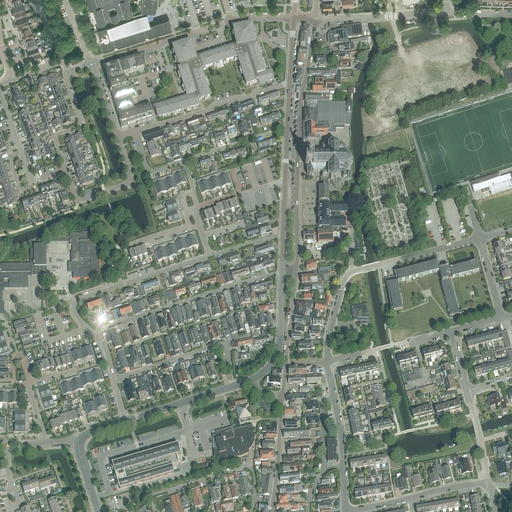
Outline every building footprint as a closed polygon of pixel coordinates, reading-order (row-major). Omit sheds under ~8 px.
[(10,10),(23,6),(23,5),(25,5),(24,1),(22,2),(21,0),(18,0),(11,3),(12,5),(8,6),(10,10)] [(85,0),(89,12),(93,11),(98,27),(100,27),(101,29),(97,30),(103,51),(114,48),(114,47),(117,46),(117,47),(146,38),(145,37),(148,36),(149,37),(172,30),(169,19),(153,24),(153,17),(155,15),(156,13),(157,10),(157,5),(158,2),(157,0),(141,0),(141,14),(133,17),(128,0),(85,0)] [(340,0),(341,3),(343,2),(343,7),(344,8),(350,8),(350,6),(354,5),(353,0),(340,0)] [(332,9),(332,7),(340,6),(340,5),(339,3),(334,3),(329,3),(323,3),(324,10),(328,10),(328,11),(332,11),(332,9)] [(16,16),(25,12),(23,6),(10,10),(11,12),(14,11),(16,16)] [(13,24),(28,19),(25,12),(16,16),(17,21),(14,22),(13,23),(13,24)] [(20,29),(30,26),(28,19),(13,24),(14,25),(15,25),(18,24),(20,29)] [(330,45),(339,43),(348,42),(347,38),(362,36),(361,24),(341,27),(341,30),(333,32),(334,38),(329,38),(330,45)] [(254,41),(251,25),(243,26),(242,25),(241,27),(233,28),(235,40),(237,39),(238,46),(237,46),(194,60),(192,53),(194,53),(190,42),(183,44),(181,43),(180,45),(173,47),(178,65),(180,65),(180,68),(178,68),(187,96),(189,96),(189,97),(183,99),(182,98),(154,107),(157,118),(200,105),(198,100),(200,99),(200,100),(210,97),(201,69),(238,58),(246,85),(256,82),(258,81),(259,84),(273,79),(270,70),(265,71),(256,44),(254,45),(253,41),(254,41)] [(308,34),(309,26),(303,25),(303,28),(301,28),(301,33),(308,34)] [(19,37),(32,32),(30,26),(20,29),(22,34),(18,35),(19,37)] [(286,47),(287,36),(286,36),(285,36),(284,36),(283,35),(282,35),(281,34),(280,33),(279,32),(278,31),(278,30),(267,34),(270,39),(275,43),(280,46),(286,47)] [(25,42),(35,39),(34,36),(36,35),(35,32),(32,32),(19,37),(20,41),(24,40),(25,42)] [(307,44),(308,34),(301,34),(300,44),(301,44),(300,48),(306,48),(307,44)] [(424,38),(387,50),(393,68),(402,65),(405,75),(403,75),(409,92),(483,68),(478,51),(425,68),(422,59),(429,57),(424,38)] [(27,49),(37,45),(35,39),(25,42),(26,45),(22,46),(23,48),(26,46),(27,49)] [(353,44),(351,44),(339,45),(340,52),(344,51),(344,52),(351,51),(354,50),(353,44)] [(29,55),(39,52),(37,45),(27,49),(29,55)] [(297,61),(303,61),(303,55),(307,56),(307,50),(299,49),(299,55),(298,55),(297,61)] [(39,52),(29,55),(32,62),(42,59),(39,52)] [(110,67),(109,65),(103,67),(104,73),(106,72),(108,79),(106,80),(108,84),(109,83),(111,90),(110,91),(111,94),(112,94),(114,101),(113,101),(114,105),(116,105),(118,112),(116,112),(117,116),(119,115),(121,122),(119,123),(121,128),(128,126),(127,125),(135,123),(135,122),(136,121),(137,123),(141,122),(142,121),(142,122),(146,121),(146,120),(147,120),(151,119),(153,117),(149,106),(134,111),(132,105),(138,103),(137,98),(136,94),(135,94),(133,88),(134,87),(133,83),(132,83),(131,78),(125,80),(124,78),(123,75),(126,74),(126,73),(129,72),(130,73),(134,72),(133,71),(136,70),(137,71),(141,70),(140,68),(144,67),(141,57),(134,60),(134,59),(126,62),(110,67)] [(326,67),(325,58),(316,58),(316,65),(318,65),(318,68),(326,67)] [(301,85),(302,77),(303,72),(302,71),(296,70),(296,73),(295,84),(301,85)] [(336,75),(336,85),(340,86),(341,71),(336,71),(309,70),(309,76),(330,76),(330,75),(336,75)] [(49,83),(58,80),(58,79),(57,79),(55,75),(47,78),(49,83)] [(49,84),(49,83),(47,78),(38,81),(40,85),(38,86),(39,87),(40,87),(42,86),(44,85),(49,84)] [(44,85),(42,86),(43,88),(49,86),(50,88),(60,85),(60,84),(59,85),(57,81),(58,80),(49,83),(49,84),(44,85)] [(47,95),(61,91),(59,87),(60,86),(60,85),(50,88),(52,92),(47,93),(47,95)] [(13,99),(23,96),(22,94),(21,93),(20,91),(18,91),(17,91),(16,89),(9,91),(11,97),(12,96),(13,99)] [(54,99),(64,96),(63,95),(62,95),(61,91),(47,95),(48,98),(53,96),(54,99)] [(267,94),(269,100),(279,97),(277,91),(267,94)] [(260,103),(269,100),(267,94),(258,98),(260,103)] [(23,96),(13,99),(14,102),(13,103),(15,108),(20,106),(23,105),(25,104),(25,103),(28,101),(26,95),(23,96)] [(51,106),(64,101),(63,97),(64,97),(64,96),(54,99),(55,102),(50,104),(51,106)] [(241,104),(243,110),(254,106),(252,100),(241,104)] [(58,109),(67,106),(67,105),(66,105),(64,101),(51,106),(52,108),(57,106),(58,109)] [(344,129),(344,125),(350,125),(352,102),(334,102),(306,102),(306,118),(305,118),(305,141),(319,140),(319,137),(327,137),(327,133),(333,133),(333,129),(344,129)] [(238,114),(244,112),(243,110),(241,104),(230,108),(233,115),(238,114)] [(255,115),(262,112),(261,107),(261,106),(260,104),(259,105),(259,107),(253,109),(255,115)] [(22,119),(30,116),(29,113),(33,112),(31,106),(29,107),(23,110),(24,112),(20,114),(22,119)] [(55,116),(68,112),(66,107),(68,107),(67,106),(58,109),(59,112),(54,114),(55,116)] [(224,109),(215,112),(206,115),(208,121),(226,115),(224,109)] [(61,120),(71,117),(70,115),(69,115),(68,112),(55,116),(55,118),(60,116),(61,119),(61,120)] [(273,122),(276,121),(280,119),(278,113),(260,119),(262,125),(273,121),(273,122)] [(23,125),(35,121),(34,118),(31,119),(30,116),(22,119),(23,125)] [(61,120),(63,125),(72,122),(70,118),(71,117),(61,120)] [(206,126),(204,122),(203,117),(187,122),(188,127),(187,128),(189,132),(190,136),(195,134),(194,132),(193,133),(191,133),(191,132),(194,130),(193,128),(200,126),(201,127),(206,126)] [(63,125),(61,120),(61,119),(49,124),(49,126),(53,124),(55,128),(63,125)] [(25,130),(34,127),(33,124),(36,123),(35,121),(23,125),(25,130)] [(251,129),(249,123),(246,124),(245,124),(239,126),(242,136),(243,135),(244,136),(245,135),(246,134),(249,134),(248,131),(251,129)] [(178,124),(166,128),(162,129),(165,140),(169,139),(168,136),(174,134),(173,131),(180,129),(178,124)] [(27,135),(39,131),(38,129),(35,130),(34,127),(25,130),(27,135)] [(237,133),(235,127),(224,131),(225,133),(228,132),(229,136),(237,133)] [(153,143),(152,141),(152,140),(163,136),(160,129),(143,134),(146,142),(151,157),(158,155),(162,154),(160,150),(157,151),(154,142),(153,143)] [(29,141),(38,138),(37,135),(39,134),(39,131),(27,135),(29,141)] [(226,140),(223,131),(213,134),(215,141),(222,139),(222,141),(226,140)] [(73,137),(75,143),(85,139),(85,138),(84,138),(82,134),(73,137)] [(66,146),(75,143),(73,137),(65,140),(67,145),(65,145),(66,146)] [(189,142),(191,148),(207,143),(205,137),(189,142)] [(39,141),(38,138),(29,141),(31,146),(42,142),(42,140),(39,141)] [(191,149),(191,148),(189,142),(188,140),(187,138),(182,139),(183,144),(186,151),(191,149)] [(275,138),(257,143),(259,149),(264,147),(265,150),(270,149),(269,146),(276,144),(275,138)] [(180,153),(186,151),(183,144),(182,139),(178,141),(176,141),(177,144),(180,143),(181,144),(178,145),(180,153)] [(166,149),(170,148),(171,153),(178,151),(175,141),(170,143),(168,144),(165,145),(166,149)] [(33,151),(39,149),(41,148),(40,145),(43,144),(42,142),(31,146),(33,151)] [(305,158),(305,159),(305,165),(305,166),(306,166),(307,167),(307,172),(306,172),(307,172),(307,173),(307,175),(308,175),(309,176),(309,177),(309,176),(311,176),(311,177),(312,177),(312,176),(313,175),(314,175),(313,174),(313,173),(318,173),(318,172),(322,173),(322,177),(321,177),(321,186),(319,186),(319,201),(329,201),(329,186),(328,186),(328,181),(330,180),(331,180),(330,181),(331,182),(332,181),(335,181),(336,181),(340,185),(343,182),(342,181),(343,180),(344,180),(345,179),(345,181),(351,181),(351,173),(351,172),(350,168),(351,167),(350,167),(352,164),(353,164),(352,163),(352,160),(353,160),(353,159),(352,160),(350,157),(351,157),(351,156),(349,157),(348,156),(348,155),(348,153),(349,153),(348,153),(347,152),(347,151),(346,151),(346,152),(344,151),(345,151),(345,150),(345,149),(346,148),(345,148),(343,147),(343,146),(343,147),(342,147),(342,146),(340,145),(340,146),(339,147),(336,144),(336,143),(335,143),(332,143),(331,142),(330,143),(331,144),(328,146),(327,146),(327,145),(324,145),(324,146),(323,146),(323,145),(322,145),(322,146),(323,147),(322,151),(318,151),(318,150),(318,151),(313,151),(313,150),(313,149),(312,149),(312,148),(312,147),(311,147),(309,147),(309,148),(308,149),(307,149),(308,149),(307,151),(307,152),(307,157),(306,157),(306,158),(305,158)] [(39,149),(41,156),(45,154),(46,155),(47,156),(50,155),(51,159),(54,158),(51,147),(48,146),(41,148),(39,149)] [(69,156),(79,153),(78,150),(83,148),(82,146),(69,151),(70,155),(69,155),(69,156)] [(224,160),(245,153),(244,147),(222,154),(224,160)] [(38,157),(41,156),(39,149),(33,151),(27,153),(32,166),(35,165),(32,158),(37,156),(38,157)] [(178,151),(171,153),(173,158),(175,162),(181,160),(178,151)] [(71,157),(72,161),(87,156),(86,154),(80,156),(79,153),(69,156),(70,157),(71,157)] [(87,156),(72,161),(74,165),(73,165),(73,166),(82,163),(86,162),(84,159),(88,158),(87,156)] [(208,168),(208,166),(211,165),(209,158),(199,161),(199,162),(198,163),(198,164),(199,166),(199,167),(200,167),(201,167),(201,168),(204,167),(205,169),(208,168)] [(76,176),(86,173),(85,170),(90,169),(89,166),(76,171),(77,175),(76,176)] [(177,171),(182,184),(186,183),(187,184),(183,171),(182,171),(182,170),(177,171)] [(177,186),(182,184),(177,171),(173,173),(173,174),(172,174),(173,175),(177,187),(177,186)] [(222,173),(226,186),(231,184),(232,185),(227,171),(222,173)] [(78,177),(79,181),(81,186),(94,182),(92,175),(87,176),(86,173),(76,176),(77,178),(78,177)] [(222,187),(226,186),(222,173),(217,174),(222,189),(222,187)] [(221,189),(222,189),(217,174),(212,176),(216,189),(221,188),(221,189)] [(500,174),(470,183),(473,187),(475,193),(490,188),(492,195),(511,188),(511,174),(507,176),(500,178),(500,174)] [(178,189),(177,187),(173,175),(168,177),(172,190),(177,188),(177,190),(178,189)] [(212,191),(216,189),(212,176),(207,178),(212,192),(212,191)] [(167,191),(172,190),(168,177),(163,178),(167,193),(168,193),(167,191)] [(1,186),(11,182),(11,181),(9,182),(8,178),(0,180),(0,182),(0,183),(1,186)] [(167,193),(163,178),(157,180),(162,193),(166,192),(167,193)] [(211,192),(212,192),(207,178),(202,179),(206,193),(211,191),(211,192)] [(201,194),(206,193),(202,179),(196,181),(201,196),(202,195),(201,194)] [(157,195),(162,193),(157,180),(152,182),(157,196),(158,196),(157,195)] [(59,192),(64,190),(61,181),(56,183),(56,182),(55,182),(59,192)] [(0,192),(11,188),(10,184),(11,184),(11,182),(1,186),(2,189),(0,189),(0,192)] [(58,192),(59,192),(55,182),(54,183),(54,184),(50,185),(55,198),(57,198),(55,193),(58,192)] [(55,198),(50,185),(46,187),(46,185),(45,186),(49,198),(52,197),(53,199),(55,198)] [(44,202),(47,201),(46,199),(49,198),(45,186),(44,186),(44,187),(40,189),(42,195),(44,202)] [(11,188),(0,192),(0,194),(4,193),(5,196),(14,193),(14,192),(13,192),(11,188)] [(64,190),(59,192),(58,192),(62,204),(69,202),(68,198),(67,198),(64,190)] [(2,203),(15,198),(14,194),(15,194),(14,193),(5,196),(6,199),(1,201),(2,203)] [(37,206),(40,205),(36,195),(35,196),(36,197),(32,198),(36,212),(38,211),(37,206)] [(47,208),(44,202),(42,195),(38,196),(37,195),(36,195),(40,205),(43,204),(44,209),(47,208)] [(15,198),(2,203),(3,205),(7,203),(8,207),(18,203),(18,202),(16,202),(15,198)] [(34,212),(36,212),(32,198),(28,200),(27,199),(26,199),(29,209),(33,208),(34,212)] [(26,210),(29,209),(26,199),(25,199),(25,200),(21,202),(26,215),(28,214),(26,210)] [(167,208),(180,204),(178,200),(177,200),(177,199),(164,203),(164,204),(165,204),(167,208)] [(237,199),(231,201),(234,209),(236,214),(238,213),(238,212),(241,208),(241,206),(239,207),(237,199)] [(226,202),(221,204),(224,213),(225,217),(227,217),(227,215),(230,214),(226,202)] [(319,212),(318,212),(318,215),(318,218),(319,218),(319,227),(332,227),(342,227),(345,227),(345,218),(340,218),(340,212),(347,212),(347,210),(348,210),(348,205),(347,205),(347,203),(319,203),(319,212)] [(167,214),(179,210),(180,210),(180,209),(181,208),(180,204),(167,208),(168,213),(167,213),(167,214)] [(221,213),(224,213),(221,204),(215,206),(216,208),(219,216),(220,219),(222,218),(221,213)] [(168,219),(181,215),(179,210),(167,214),(165,214),(165,215),(166,215),(168,219)] [(205,226),(208,226),(206,221),(209,220),(206,211),(201,213),(205,226)] [(264,216),(264,213),(258,215),(259,218),(256,219),(258,224),(268,221),(267,215),(264,216)] [(181,215),(168,219),(169,224),(168,224),(168,225),(181,221),(181,220),(182,219),(181,215)] [(266,234),(271,232),(269,225),(259,228),(261,235),(263,234),(266,233),(266,234)] [(317,231),(317,232),(317,241),(318,241),(318,243),(333,243),(333,234),(342,233),(342,227),(332,227),(332,228),(323,229),(323,228),(320,228),(320,231),(317,231)] [(248,238),(259,235),(257,228),(246,232),(248,238)] [(73,279),(77,279),(91,279),(91,274),(100,274),(99,245),(97,245),(97,241),(94,241),(94,232),(80,233),(80,234),(70,234),(70,236),(67,236),(67,242),(70,242),(70,243),(72,243),(72,252),(71,252),(71,263),(68,263),(68,273),(73,273),(73,279)] [(304,241),(317,241),(317,232),(311,232),(311,233),(304,233),(304,241)] [(189,234),(193,247),(198,246),(198,247),(199,247),(194,233),(193,234),(193,233),(189,234)] [(188,249),(193,247),(189,234),(183,236),(188,250),(189,250),(188,249)] [(188,250),(183,236),(178,237),(183,251),(187,249),(188,250)] [(178,252),(183,251),(178,237),(174,239),(174,240),(173,240),(174,241),(178,253),(178,252)] [(179,256),(178,253),(174,241),(169,243),(173,256),(178,255),(178,256),(179,256)] [(169,258),(173,256),(169,243),(164,245),(169,259),(169,258)] [(259,254),(274,249),(272,243),(255,248),(256,252),(254,253),(255,257),(260,255),(259,254)] [(507,245),(502,246),(501,243),(493,245),(495,251),(503,249),(506,249),(505,248),(508,248),(507,245)] [(32,276),(43,275),(43,276),(47,276),(46,245),(33,245),(33,249),(29,249),(30,264),(2,265),(0,264),(0,314),(1,315),(1,314),(5,314),(4,305),(3,305),(2,290),(4,290),(4,288),(23,288),(24,302),(29,302),(28,277),(32,276)] [(168,259),(169,259),(164,245),(159,246),(163,260),(168,258),(168,259)] [(150,249),(146,250),(145,246),(139,248),(142,256),(143,261),(146,260),(144,255),(147,254),(148,257),(152,256),(150,249)] [(158,261),(163,260),(159,246),(153,248),(158,263),(159,262),(158,261)] [(506,249),(503,249),(495,251),(497,257),(504,255),(503,252),(507,251),(509,251),(508,248),(505,248),(506,249)] [(134,259),(137,258),(134,249),(129,251),(133,264),(135,264),(134,259)] [(220,266),(240,260),(238,253),(218,260),(220,266)] [(388,278),(385,279),(385,280),(386,284),(388,284),(389,291),(390,298),(392,305),(392,309),(392,310),(388,310),(389,313),(393,312),(398,311),(402,310),(401,303),(400,296),(398,289),(397,282),(398,282),(405,280),(412,278),(419,277),(425,275),(432,273),(439,271),(442,282),(441,283),(443,289),(444,296),(446,303),(448,310),(450,317),(459,314),(459,315),(463,314),(463,311),(458,312),(457,307),(455,301),(454,294),(452,287),(450,280),(451,280),(452,280),(452,278),(458,277),(465,275),(472,273),(479,271),(477,267),(476,262),(477,262),(477,261),(476,258),(473,259),(474,263),(469,264),(463,266),(456,267),(449,269),(448,266),(447,267),(447,265),(446,265),(440,266),(440,268),(439,269),(438,269),(438,268),(439,268),(439,266),(438,266),(437,262),(430,264),(423,266),(416,267),(409,269),(403,271),(396,273),(396,275),(393,276),(391,277),(388,278)] [(261,263),(263,269),(274,265),(272,259),(261,263)] [(511,259),(506,261),(498,263),(500,269),(507,266),(507,264),(511,262),(511,259)] [(263,269),(261,263),(253,265),(252,261),(247,262),(246,263),(247,268),(249,267),(251,273),(263,269)] [(307,271),(316,270),(315,264),(320,263),(320,261),(307,262),(307,271)] [(209,263),(195,267),(195,268),(194,268),(183,271),(185,276),(193,272),(194,274),(197,273),(211,269),(209,263)] [(231,272),(233,278),(248,273),(246,267),(243,268),(242,265),(234,267),(235,270),(234,271),(233,268),(230,269),(230,272),(231,272)] [(511,271),(501,274),(503,280),(511,278),(510,276),(511,274),(511,271)] [(234,282),(233,278),(231,272),(230,272),(215,277),(219,287),(234,282)] [(327,272),(318,273),(318,275),(301,277),(302,284),(324,282),(323,275),(328,275),(327,272)] [(170,287),(176,285),(174,280),(182,277),(180,273),(170,276),(171,278),(167,280),(170,287)] [(202,287),(216,282),(214,277),(201,281),(202,287)] [(142,297),(146,295),(145,291),(159,286),(157,280),(143,285),(143,287),(139,288),(142,297)] [(191,285),(189,280),(186,281),(187,283),(189,291),(200,287),(199,282),(191,285)] [(252,292),(272,286),(270,280),(250,286),(252,292)] [(312,289),(317,289),(317,291),(319,292),(323,292),(324,291),(324,288),(323,287),(321,287),(321,283),(302,285),(302,291),(312,290),(312,289)] [(241,293),(239,287),(236,288),(240,304),(251,301),(248,291),(241,293)] [(133,291),(132,288),(123,291),(124,294),(119,295),(121,302),(126,300),(126,299),(129,298),(128,296),(134,294),(135,298),(139,296),(137,289),(133,291)] [(170,302),(177,300),(176,296),(184,293),(182,288),(167,293),(166,290),(161,292),(162,296),(167,294),(170,302)] [(240,308),(235,291),(229,292),(229,291),(223,293),(226,305),(232,303),(233,305),(234,310),(240,308)] [(255,296),(254,293),(250,294),(252,301),(259,299),(259,301),(267,299),(265,293),(255,296)] [(220,296),(220,294),(217,295),(222,313),(227,312),(223,300),(221,300),(220,296)] [(152,298),(151,295),(147,296),(148,299),(151,306),(160,303),(157,296),(152,298)] [(111,303),(108,296),(101,299),(102,303),(105,302),(107,310),(114,308),(113,308),(121,305),(119,299),(115,300),(116,301),(111,303)] [(220,315),(215,297),(206,299),(208,307),(211,306),(214,316),(220,315)] [(99,310),(98,306),(101,305),(99,299),(87,303),(89,309),(92,308),(94,312),(99,310)] [(134,314),(146,310),(143,301),(131,305),(134,314)] [(205,301),(201,302),(196,303),(200,318),(209,315),(205,301)] [(311,309),(312,305),(307,304),(297,302),(296,307),(295,316),(304,317),(306,308),(311,309)] [(326,312),(327,306),(316,303),(315,309),(326,312)] [(257,315),(273,310),(272,304),(255,308),(257,315)] [(370,323),(366,305),(352,307),(354,320),(359,319),(360,325),(370,323)] [(115,320),(122,318),(121,315),(132,311),(130,306),(112,311),(115,320)] [(194,320),(190,306),(181,308),(183,316),(186,316),(188,322),(194,320)] [(183,324),(179,308),(179,307),(171,309),(174,320),(176,319),(178,326),(183,324)] [(249,329),(255,327),(250,310),(245,311),(249,329)] [(168,316),(166,311),(163,312),(164,317),(166,316),(170,329),(175,328),(171,315),(168,316)] [(160,329),(166,327),(163,314),(157,315),(159,321),(158,322),(160,329)] [(238,331),(244,329),(240,315),(234,317),(238,331)] [(260,327),(267,326),(265,315),(258,316),(260,327)] [(160,333),(155,316),(144,319),(147,327),(151,326),(153,335),(160,333)] [(231,334),(237,333),(232,316),(226,318),(231,334)] [(310,321),(311,319),(311,318),(305,317),(305,318),(304,318),(304,319),(294,317),(293,323),(305,325),(305,320),(310,321)] [(15,329),(23,327),(28,325),(27,323),(23,324),(22,321),(13,324),(15,329)] [(143,339),(149,337),(144,322),(138,324),(143,339)] [(219,323),(217,323),(211,324),(215,339),(221,337),(218,327),(220,327),(220,326),(220,323),(219,323)] [(124,333),(122,324),(119,325),(125,345),(130,343),(129,339),(130,339),(128,332),(124,333)] [(133,342),(139,340),(135,326),(129,328),(133,342)] [(206,344),(211,342),(206,326),(200,328),(206,344)] [(19,334),(27,331),(32,330),(31,327),(24,329),(23,327),(15,329),(17,335),(19,334)] [(319,336),(319,328),(311,328),(311,331),(309,331),(309,337),(305,337),(305,340),(310,340),(310,337),(313,337),(313,336),(319,336)] [(121,347),(115,329),(109,331),(109,332),(105,334),(108,343),(112,341),(115,349),(121,347)] [(200,343),(196,329),(190,331),(190,332),(188,333),(191,343),(194,342),(194,345),(200,343)] [(501,332),(503,339),(506,349),(511,348),(507,330),(501,332)] [(503,339),(501,332),(501,331),(495,332),(497,340),(503,339)] [(491,342),(497,340),(495,332),(489,334),(491,342)] [(181,347),(189,345),(185,333),(180,334),(180,335),(178,336),(181,347)] [(174,350),(176,355),(182,353),(176,335),(170,337),(174,350)] [(269,343),(269,337),(253,340),(253,338),(237,342),(238,346),(249,344),(254,343),(254,346),(269,343)] [(176,355),(174,350),(173,351),(169,338),(165,339),(171,357),(176,355)] [(468,348),(474,346),(472,338),(466,340),(468,348)] [(303,354),(308,353),(308,356),(312,356),(313,355),(313,351),(312,350),(309,350),(309,346),(308,346),(308,344),(312,344),(318,343),(318,340),(312,340),(312,341),(307,341),(307,343),(298,343),(298,350),(303,350),(303,354)] [(31,341),(22,344),(24,349),(37,345),(36,343),(32,344),(31,341)] [(158,357),(164,355),(160,341),(153,343),(158,357)] [(0,350),(10,347),(9,342),(0,344),(0,350)] [(77,351),(75,346),(76,345),(75,342),(73,343),(74,347),(75,351),(79,365),(85,363),(80,349),(79,349),(80,350),(77,351)] [(85,348),(90,361),(95,359),(90,345),(90,347),(85,348)] [(145,358),(150,356),(147,346),(141,347),(145,358)] [(10,347),(0,350),(0,355),(12,352),(10,347)] [(434,348),(436,356),(442,355),(443,357),(446,356),(445,350),(441,351),(440,347),(434,348)] [(85,363),(90,361),(85,348),(81,350),(80,348),(80,349),(85,363)] [(134,364),(140,363),(135,348),(129,350),(134,364)] [(428,364),(432,363),(428,350),(422,351),(424,359),(427,359),(428,364)] [(63,357),(66,366),(71,364),(67,351),(65,352),(66,356),(63,357)] [(74,366),(79,365),(75,351),(71,353),(70,352),(74,366)] [(129,369),(123,351),(117,353),(119,359),(116,360),(117,363),(120,363),(122,371),(129,369)] [(409,355),(411,363),(412,366),(415,365),(414,362),(417,361),(415,353),(409,355)] [(405,364),(411,363),(409,355),(403,356),(405,364)] [(406,367),(405,364),(403,356),(397,358),(399,367),(403,366),(403,368),(406,367)] [(40,357),(38,358),(39,362),(36,363),(39,372),(44,370),(42,362),(40,357)] [(370,364),(372,372),(373,375),(382,373),(380,366),(380,365),(377,366),(377,363),(370,364)] [(215,378),(215,377),(216,376),(212,364),(206,366),(210,378),(212,378),(213,379),(215,378)] [(442,374),(451,371),(449,365),(440,367),(441,371),(439,371),(440,374),(442,374)] [(94,369),(98,382),(103,380),(103,382),(104,381),(99,367),(94,369)] [(196,369),(199,379),(205,377),(201,367),(196,369)] [(305,368),(305,367),(289,367),(288,376),(306,375),(316,374),(316,367),(309,367),(309,368),(305,368)] [(282,374),(282,369),(280,369),(280,368),(276,368),(276,369),(276,371),(273,371),(272,378),(279,378),(279,374),(282,374)] [(348,380),(354,379),(352,368),(346,369),(347,377),(348,380)] [(476,377),(482,376),(479,368),(473,369),(476,377)] [(94,383),(98,382),(94,369),(89,370),(93,385),(94,385),(94,383)] [(193,381),(199,379),(196,369),(190,371),(193,381)] [(93,385),(89,370),(84,372),(88,385),(93,384),(93,385)] [(444,379),(453,377),(451,371),(442,374),(443,377),(441,377),(442,380),(444,380),(444,379)] [(83,387),(88,385),(84,372),(78,374),(79,376),(83,388),(84,388),(83,387)] [(179,374),(182,384),(188,382),(185,373),(179,374)] [(402,375),(402,378),(404,384),(410,382),(408,376),(408,373),(402,375)] [(176,386),(182,384),(179,374),(173,376),(176,386)] [(152,381),(150,375),(148,376),(150,382),(152,382),(155,393),(162,391),(158,379),(152,381)] [(306,377),(306,383),(306,384),(321,383),(320,375),(307,375),(308,377),(306,377)] [(84,390),(83,388),(79,376),(74,378),(78,391),(83,389),(83,390),(84,390)] [(140,378),(146,399),(152,397),(149,387),(151,387),(149,382),(144,384),(142,377),(140,378)] [(444,380),(442,380),(443,383),(445,383),(445,385),(454,383),(453,377),(444,379),(444,380)] [(74,392),(78,391),(74,378),(69,379),(74,394),(74,393),(74,392)] [(140,401),(146,399),(140,378),(137,379),(140,390),(137,391),(140,401)] [(167,392),(173,390),(169,378),(163,380),(167,392)] [(73,394),(74,394),(69,379),(64,381),(68,394),(73,393),(73,394)] [(63,396),(68,394),(64,381),(59,383),(63,397),(64,397),(63,396)] [(128,402),(135,400),(131,388),(133,387),(131,381),(127,382),(129,388),(125,390),(128,402)] [(454,383),(445,385),(447,392),(456,389),(454,383)] [(370,390),(372,390),(373,394),(382,392),(380,386),(375,387),(375,385),(369,386),(370,390)] [(37,396),(50,391),(48,387),(50,386),(49,386),(35,390),(37,396)] [(38,401),(53,396),(52,396),(51,396),(50,391),(37,396),(38,401)] [(412,402),(415,401),(412,391),(406,393),(408,398),(411,398),(412,402)] [(374,401),(383,399),(382,392),(373,394),(370,395),(370,397),(373,397),(374,401)] [(489,407),(501,403),(498,394),(486,398),(489,407)] [(99,398),(103,411),(108,409),(104,395),(103,395),(103,396),(99,398)] [(40,406),(53,402),(52,397),(53,397),(53,396),(38,401),(40,406)] [(99,415),(98,412),(93,398),(94,400),(93,401),(94,402),(89,403),(93,416),(99,415)] [(98,412),(103,411),(99,398),(94,399),(94,398),(93,398),(98,412)] [(383,399),(374,401),(376,408),(385,406),(383,399)] [(440,406),(443,414),(449,413),(447,404),(446,402),(445,399),(442,400),(444,405),(441,406),(440,406)] [(246,404),(246,400),(235,402),(239,420),(251,418),(248,404),(246,404)] [(302,400),(295,401),(289,401),(290,408),(294,407),(294,406),(302,406),(302,401),(302,400)] [(310,403),(310,400),(303,400),(303,406),(306,406),(307,411),(318,409),(318,407),(319,407),(318,403),(317,403),(317,402),(310,403)] [(263,404),(262,401),(259,402),(259,407),(265,407),(265,410),(278,409),(278,404),(263,404)] [(455,411),(461,409),(459,401),(453,402),(455,411)] [(53,402),(40,406),(42,411),(56,407),(56,406),(55,406),(53,402)] [(449,413),(455,411),(453,402),(449,403),(448,402),(446,402),(447,404),(449,413)] [(88,418),(93,416),(89,403),(85,405),(84,404),(88,418)] [(443,414),(440,406),(441,406),(440,403),(437,404),(434,405),(437,416),(443,414)] [(78,410),(75,411),(77,420),(78,420),(79,420),(82,419),(83,418),(83,417),(86,416),(84,411),(83,412),(81,404),(76,406),(78,410)] [(426,416),(424,407),(423,405),(417,407),(417,409),(420,418),(426,416)] [(426,416),(433,415),(430,405),(424,407),(426,416)] [(297,415),(296,407),(293,408),(293,409),(288,408),(284,409),(284,416),(293,416),(293,415),(297,415)] [(417,409),(411,411),(413,420),(420,418),(417,409)] [(62,425),(59,416),(58,414),(56,415),(58,419),(55,420),(57,429),(63,427),(62,425)] [(308,425),(318,424),(318,416),(312,417),(311,414),(305,415),(305,418),(308,418),(308,425)] [(57,429),(55,420),(53,415),(51,416),(53,421),(49,422),(52,431),(57,429)] [(350,424),(361,422),(360,416),(357,416),(349,418),(350,424)] [(383,421),(385,429),(391,428),(391,425),(394,424),(392,416),(386,417),(387,421),(383,421)] [(294,419),(294,422),(286,422),(286,424),(285,425),(285,426),(286,427),(286,429),(297,428),(297,422),(300,422),(300,419),(294,419)] [(385,429),(383,421),(383,419),(377,420),(378,423),(379,430),(385,429)] [(360,428),(362,428),(361,422),(350,424),(352,430),(360,428)] [(262,423),(262,432),(276,433),(277,423),(271,423),(271,428),(265,427),(265,423),(262,423)] [(235,458),(243,456),(248,454),(249,450),(251,448),(254,442),(254,436),(253,433),(254,432),(252,426),(243,427),(237,428),(233,429),(230,430),(218,435),(213,436),(217,450),(213,451),(214,458),(220,457),(221,464),(223,463),(226,462),(231,461),(232,460),(235,459),(235,458)] [(360,428),(352,430),(353,436),(363,434),(362,428),(360,428)] [(284,438),(288,438),(294,437),(296,436),(310,435),(310,429),(283,431),(284,438)] [(275,439),(276,439),(276,433),(266,433),(266,435),(264,435),(264,438),(266,438),(266,439),(265,439),(265,443),(275,443),(275,439)] [(178,443),(112,463),(119,489),(174,473),(174,472),(174,471),(172,467),(172,466),(179,464),(177,455),(181,454),(178,443)] [(265,451),(270,451),(270,449),(275,449),(275,443),(262,443),(262,449),(268,449),(265,451)] [(503,444),(503,443),(492,446),(494,453),(497,452),(498,457),(505,455),(506,457),(510,456),(506,444),(503,444)] [(270,451),(265,451),(259,451),(259,458),(264,458),(264,460),(274,460),(274,455),(275,454),(274,452),(274,451),(270,451)] [(387,464),(385,456),(379,457),(381,465),(385,464),(386,468),(388,468),(387,463),(387,464)] [(381,465),(379,457),(373,458),(375,466),(379,465),(380,469),(382,469),(381,465)] [(375,466),(373,458),(367,459),(369,467),(373,466),(374,470),(376,469),(376,466),(375,466)] [(505,463),(511,462),(511,458),(500,461),(500,464),(497,464),(499,475),(507,474),(505,463)] [(363,468),(361,459),(356,460),(357,468),(358,468),(361,468),(362,472),(364,471),(364,467),(363,468)] [(367,459),(361,459),(363,468),(364,467),(367,467),(368,471),(370,470),(370,466),(369,467),(367,459)] [(357,468),(356,460),(349,461),(351,469),(355,469),(356,473),(358,472),(358,468),(357,468)] [(437,466),(440,474),(442,473),(444,480),(452,478),(448,466),(441,468),(441,465),(439,461),(436,462),(437,463),(437,466)] [(468,461),(459,463),(459,465),(457,465),(458,469),(460,469),(462,474),(471,472),(468,461)] [(200,472),(209,470),(209,469),(212,468),(211,463),(201,466),(201,467),(199,467),(200,472)] [(283,472),(288,472),(302,470),(301,463),(282,465),(283,472)] [(437,475),(440,474),(437,466),(436,466),(433,467),(434,470),(428,472),(430,479),(428,480),(428,481),(429,481),(430,484),(439,482),(437,475)] [(407,474),(408,473),(409,479),(412,478),(414,488),(422,486),(421,482),(422,482),(421,479),(420,479),(419,475),(414,477),(411,474),(411,473),(410,473),(409,467),(406,468),(407,474)] [(237,474),(239,483),(242,497),(250,495),(245,472),(237,474)] [(48,479),(51,487),(56,485),(56,483),(54,477),(52,473),(50,474),(51,478),(48,479)] [(290,483),(299,482),(299,483),(301,483),(303,483),(303,482),(303,480),(300,480),(300,474),(280,476),(280,482),(290,481),(290,483)] [(270,496),(273,477),(266,476),(266,477),(262,477),(260,489),(264,490),(263,495),(270,496)] [(401,492),(408,490),(406,482),(406,481),(405,478),(398,480),(401,492)] [(27,483),(26,479),(24,480),(25,484),(22,485),(24,493),(30,491),(27,483)] [(221,490),(221,489),(219,482),(218,479),(215,480),(215,481),(214,483),(215,484),(208,486),(212,504),(221,502),(218,491),(221,490)] [(221,489),(221,490),(223,501),(229,500),(232,499),(231,493),(227,494),(227,491),(228,491),(227,485),(222,486),(222,488),(221,489)] [(330,488),(329,485),(320,486),(320,489),(318,489),(319,494),(331,493),(331,487),(330,488)] [(280,495),(288,494),(302,493),(302,486),(279,488),(280,495)] [(195,507),(202,506),(199,488),(191,490),(195,507)] [(187,497),(186,491),(182,492),(184,498),(180,499),(183,508),(190,506),(187,497)] [(471,503),(471,504),(479,502),(478,496),(470,498),(470,497),(470,494),(465,495),(466,500),(470,499),(471,503)] [(174,511),(183,511),(178,495),(170,497),(174,511)] [(292,501),(291,495),(278,496),(279,505),(288,504),(288,502),(292,501)] [(58,503),(58,504),(62,502),(61,500),(57,501),(56,498),(48,501),(50,506),(58,503)] [(165,506),(166,506),(166,508),(165,508),(166,511),(173,511),(171,504),(170,500),(164,502),(165,506)] [(220,504),(221,511),(225,511),(225,510),(228,510),(227,508),(233,507),(232,501),(220,504)]
